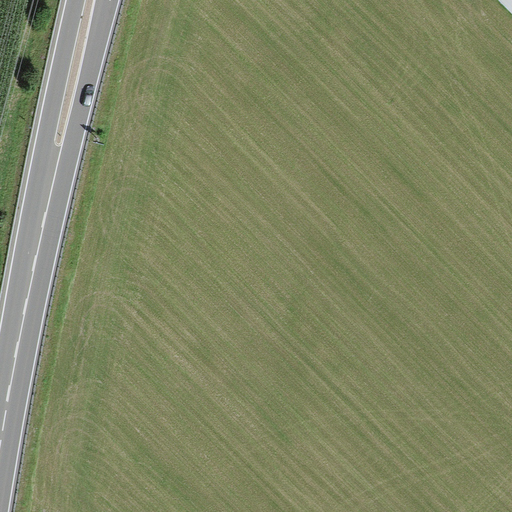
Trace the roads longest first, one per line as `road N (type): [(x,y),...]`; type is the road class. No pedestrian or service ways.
road 1 (primary): [(46,193),(0,443)]
road 2 (primary): [(46,193),(82,104),(107,0)]
road 3 (primary): [(75,0),(53,94),(46,193)]
